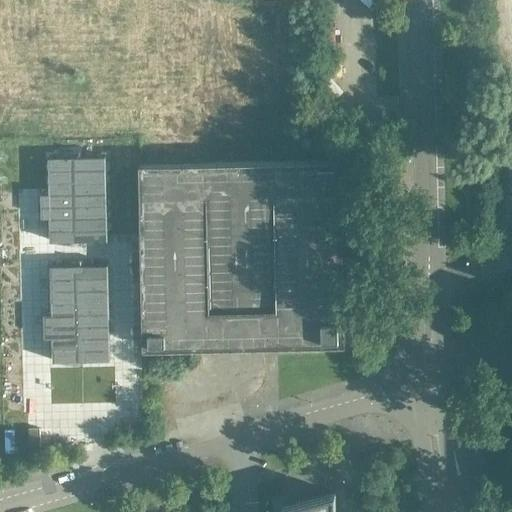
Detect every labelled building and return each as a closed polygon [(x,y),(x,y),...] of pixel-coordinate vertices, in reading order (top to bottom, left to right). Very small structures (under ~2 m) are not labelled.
[(50,192),(42,193),(43,217),(51,217),(51,241),(108,239),(106,155),(49,156),(50,192)] [(145,347),(194,345),(345,342),(341,160),(141,164),(145,347)] [(53,312),(45,313),(46,337),(54,337),(54,361),(110,359),(108,263),(52,265),(53,312)] [(352,303),(353,318),(365,317),(364,303),(352,303)] [(335,511),(336,492),(282,507),(282,511),(335,511)]
